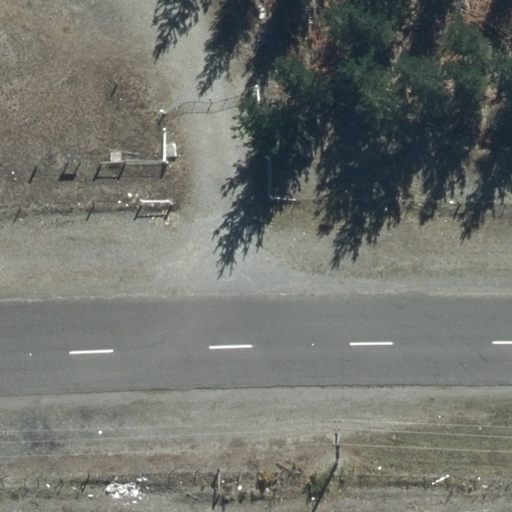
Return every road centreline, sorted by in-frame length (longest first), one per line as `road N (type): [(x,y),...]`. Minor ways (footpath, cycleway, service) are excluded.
road 1 (tertiary): [(511,351),(0,359)]
road 2 (track): [(240,350),(212,105),(166,0)]
